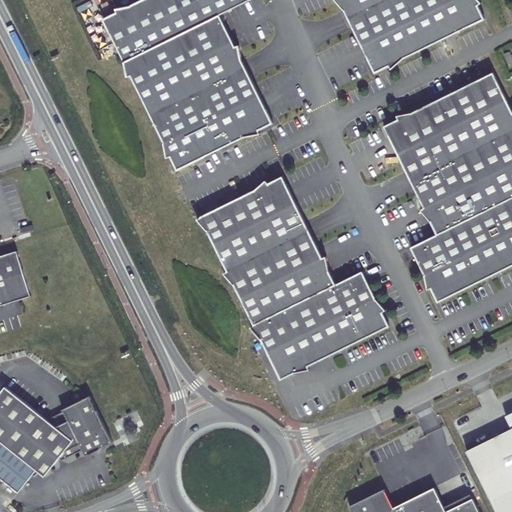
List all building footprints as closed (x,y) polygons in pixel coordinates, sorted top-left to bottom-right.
[(118,15),(105,21),(115,41),(126,63),(129,79),(133,77),(166,144),(169,159),(173,158),(180,172),(247,138),(262,135),(261,131),(275,124),(244,61),(240,46),(236,47),(221,17),(253,0),(147,0),(132,7),(117,11),(118,15)] [(335,0),(345,11),(376,73),(390,66),(392,70),(404,59),(481,20),(485,19),(478,5),(481,3),(478,0),(335,0)] [(511,108),(494,72),(413,113),(398,116),(399,119),(385,127),(403,163),(425,207),(422,210),(426,214),(432,221),(439,235),(414,247),(427,275),(431,289),(434,288),(441,302),(511,265),(511,108)] [(203,218),(199,219),(211,234),(231,274),(228,276),(238,287),(258,328),(255,330),(265,341),(285,382),(299,374),(314,371),(313,367),(393,326),(386,313),(389,310),(379,299),(371,285),(365,272),(338,285),(332,272),(328,257),(325,258),(284,177),(270,184),(267,181),(257,191),(203,218)] [(16,255),(0,259),(0,308),(14,304),(29,300),(16,255)] [(3,386),(0,390),(0,442),(33,470),(40,476),(55,459),(60,461),(81,451),(84,456),(111,443),(89,397),(62,410),(63,412),(45,420),(3,386)] [(511,511),(511,413),(508,416),(511,423),(511,429),(469,450),(499,511),(511,511)] [(33,470),(0,442),(0,479),(15,491),(33,470)] [(384,488),(349,506),(352,511),(479,511),(470,492),(443,505),(432,484),(392,504),(384,488)]
